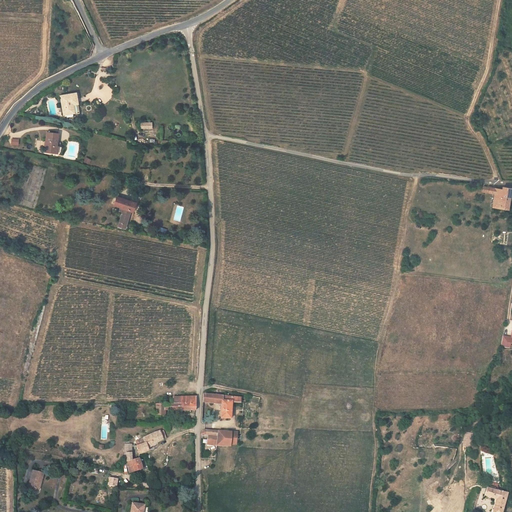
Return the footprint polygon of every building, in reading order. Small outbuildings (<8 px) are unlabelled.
[(65,120),(76,118),(75,111),(80,110),(79,99),(63,101),(65,120)] [(46,160),(54,161),(55,154),(58,155),(59,142),(48,140),(46,160)] [(509,216),(511,198),(511,194),(504,193),(504,196),(491,195),(491,200),(497,200),(495,212),(501,213),(501,215),(509,216)] [(125,218),(121,234),(129,236),(132,222),(134,223),(137,208),(118,203),(116,211),(124,213),(123,217),(125,218)] [(507,345),(508,343),(503,342),(501,350),(506,351),(505,354),(510,355),(511,349),(511,342),(511,343),(511,346),(507,345)] [(241,409),(242,403),(240,403),(235,402),(206,400),(205,407),(223,409),(222,423),(232,424),(234,408),(241,409)] [(198,403),(175,403),(175,408),(166,408),(160,408),(159,415),(157,415),(157,420),(168,421),(168,414),(182,416),(197,416),(198,403)] [(167,443),(165,436),(164,435),(154,437),(143,442),(145,447),(136,450),(139,459),(149,457),(149,454),(159,449),(159,448),(159,447),(167,444),(167,443)] [(208,451),(218,452),(231,454),(232,450),(238,451),(240,439),(208,436),(204,442),(202,442),(202,445),(208,446),(208,451)] [(134,470),(130,471),(132,477),(143,474),(140,463),(132,465),(134,470)] [(35,473),(31,489),(39,491),(41,484),(44,485),(46,476),(35,473)] [(112,482),(109,488),(116,490),(118,484),(112,482)] [(495,511),(504,511),(507,499),(499,497),(499,494),(498,494),(489,492),(487,492),(484,501),(497,504),(495,511)]
